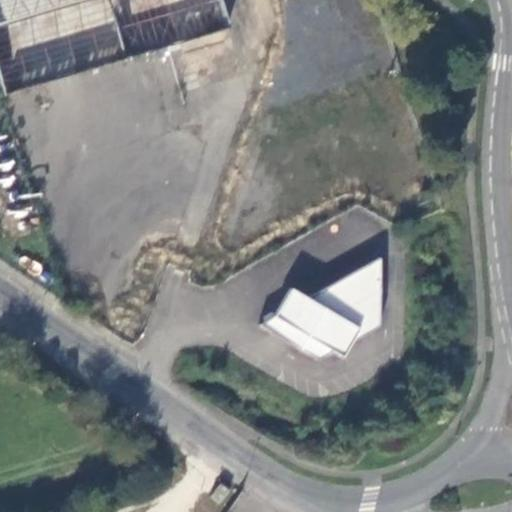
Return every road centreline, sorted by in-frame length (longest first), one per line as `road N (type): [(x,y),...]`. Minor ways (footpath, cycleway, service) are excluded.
road 1 (unclassified): [(339,511),(198,434),(0,298)]
road 2 (secondary): [(505,0),(511,39),(503,219),(511,274)]
